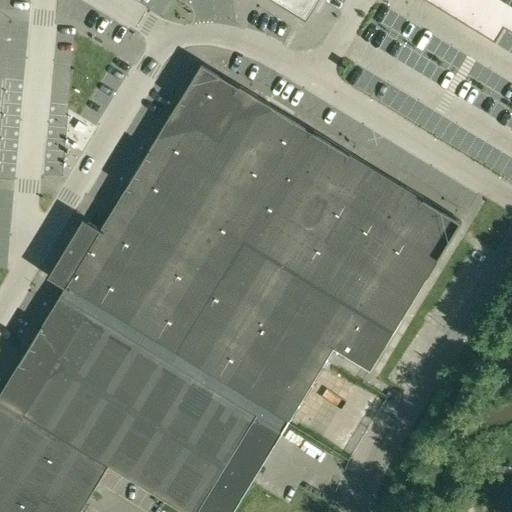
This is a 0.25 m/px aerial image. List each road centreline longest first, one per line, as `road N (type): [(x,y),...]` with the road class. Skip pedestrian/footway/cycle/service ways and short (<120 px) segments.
road 1 (unclassified): [(166,35),(0,311)]
road 2 (unclassified): [(354,511),(378,455),(511,246)]
road 3 (unclassified): [(315,80),(511,199)]
road 4 (unclassified): [(166,35),(226,36),(315,80)]
